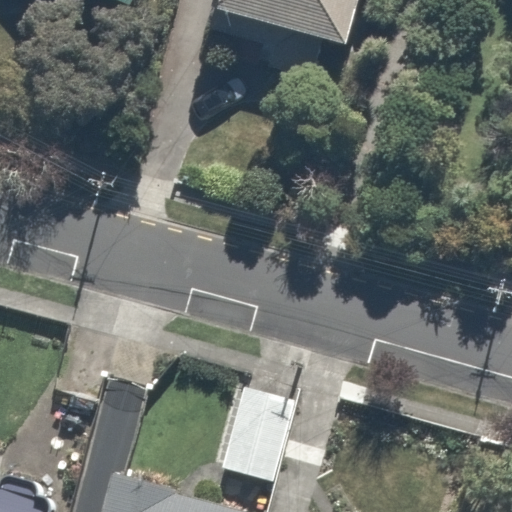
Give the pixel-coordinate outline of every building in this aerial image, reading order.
[(168,0),(84,0),(160,25),(168,0)] [(412,0),(235,0),(229,25),(395,68),(412,0)] [(273,92),(182,65),(147,181),(237,209),(273,92)] [(309,399),(248,386),(231,465),(292,478),(309,399)] [(269,511),(273,500),(125,459),(110,511),(269,511)] [(72,511),(79,479),(0,462),(0,511),(72,511)]
